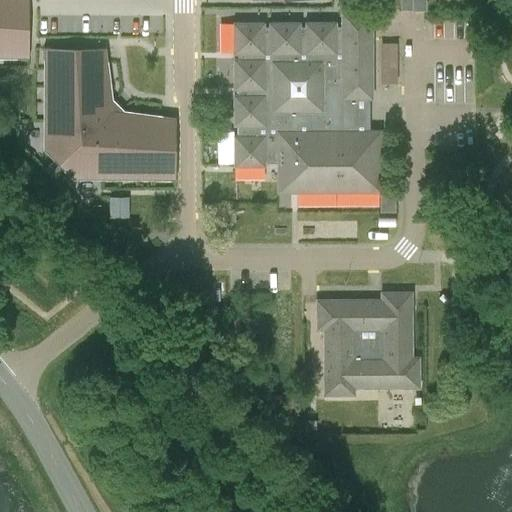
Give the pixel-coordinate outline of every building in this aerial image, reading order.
[(27,17),(27,7),(26,0),(0,0),(0,55),(16,56),(16,58),(29,58),(29,57),(26,57),(27,33),(27,25),(24,25),(24,17),(27,17)] [(400,0),(400,8),(413,8),(412,0),(400,0)] [(278,191),(381,190),(380,129),(372,129),(371,11),(341,11),(341,21),(233,22),(234,165),(278,164),(278,191)] [(43,47),(43,59),(45,59),(45,148),(54,158),(53,159),(63,169),(65,168),(74,177),(163,177),(163,180),(175,180),(175,178),(173,178),(173,146),(171,146),(171,139),(173,139),(173,118),(176,118),(176,117),(162,115),(162,117),(123,112),(110,100),(105,61),(108,60),(106,47),(105,47),(105,49),(84,49),(84,51),(76,51),(76,49),(44,49),(44,47),(43,47)] [(209,299),(209,289),(185,289),(185,299),(209,299)] [(354,386),(419,386),(419,356),(412,356),(412,291),(382,291),(382,298),(317,299),(317,329),(324,329),(324,394),(354,394),(354,386)]
